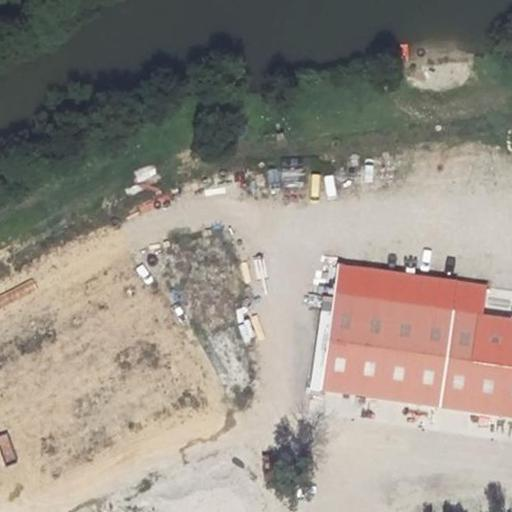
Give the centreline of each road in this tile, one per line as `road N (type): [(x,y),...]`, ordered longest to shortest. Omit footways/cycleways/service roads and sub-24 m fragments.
road 1 (track): [(277,511),(226,315),(202,171)]
road 2 (unknown): [(511,244),(435,222),(345,237),(323,257)]
